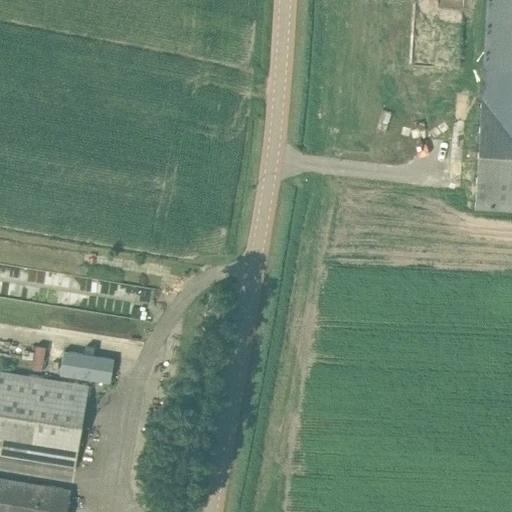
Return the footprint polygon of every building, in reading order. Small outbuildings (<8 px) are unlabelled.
[(511,0),(487,0),(484,69),(488,70),(504,71),(511,71),(511,0)] [(402,98),(402,85),(384,84),(384,73),(408,75),(408,64),(384,63),(384,61),(372,60),(370,97),(402,98)] [(478,159),(475,208),(511,210),(511,71),(504,71),(488,70),(487,81),(486,101),(482,101),(479,151),(478,159)] [(61,350),(57,375),(104,383),(109,358),(61,350)] [(0,454),(54,463),(74,466),(88,386),(0,371),(0,454)] [(66,511),(70,491),(0,478),(0,511),(66,511)]
